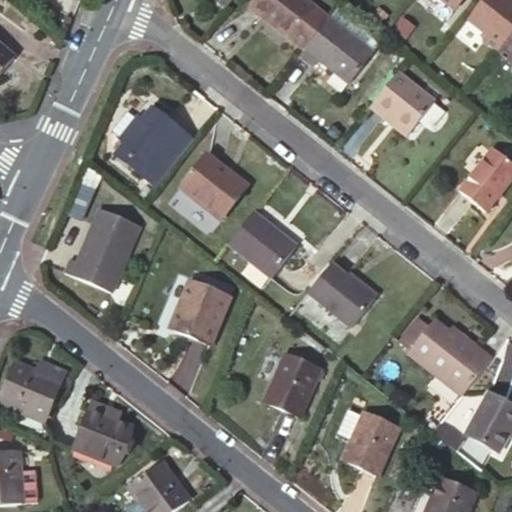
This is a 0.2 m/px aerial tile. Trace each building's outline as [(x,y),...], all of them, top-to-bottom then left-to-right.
[(268,0),(260,10),(312,52),(337,21),(311,0),(268,0)] [(444,0),(459,12),(468,0),(444,0)] [(498,52),(511,33),(511,2),(509,0),(484,0),(484,2),(469,20),(488,35),(483,40),(498,52)] [(312,52),(308,57),(323,68),(329,61),(359,86),(382,58),(337,21),(312,52)] [(511,33),(498,52),(511,63),(511,62),(511,33)] [(0,74),(16,56),(0,42),(0,74)] [(442,105),(406,74),(380,107),(415,136),(442,105)] [(171,187),(209,142),(170,109),(159,122),(155,119),(137,139),(141,143),(132,154),(171,187)] [(493,211),(511,187),(511,159),(500,150),(467,190),(493,211)] [(234,222),(261,189),(221,156),(194,189),(234,222)] [(124,291),(152,224),(110,206),(89,258),(81,256),(75,270),(124,291)] [(310,249),(267,214),(241,246),(283,281),(310,249)] [(385,302),(344,267),(319,298),(360,332),(385,302)] [(217,354),(240,300),(201,282),(178,336),(217,354)] [(409,345),(424,357),(444,333),(429,321),(409,345)] [(470,405),(501,367),(477,347),(474,351),(448,329),(444,333),(424,357),(420,362),(470,405)] [(308,420),(328,373),(294,358),(274,405),(308,420)] [(75,375),(62,369),(57,378),(48,374),(23,364),(6,403),(54,424),(75,375)] [(57,378),(62,369),(52,364),(48,374),(57,378)] [(511,406),(499,399),(475,440),(507,458),(511,449),(511,406)] [(94,410),(122,421),(125,413),(98,402),(94,410)] [(137,427),(122,421),(94,410),(78,448),(122,467),(137,427)] [(359,443),(369,418),(357,413),(348,438),(359,443)] [(371,415),(369,418),(359,443),(351,463),(386,478),(406,430),(371,415)] [(0,508),(31,506),(25,454),(0,455),(0,508)] [(184,511),(197,503),(170,465),(135,489),(145,502),(151,511),(184,511)] [(475,511),(482,499),(449,482),(433,511),(475,511)] [(151,511),(145,502),(135,509),(134,511),(151,511)]
